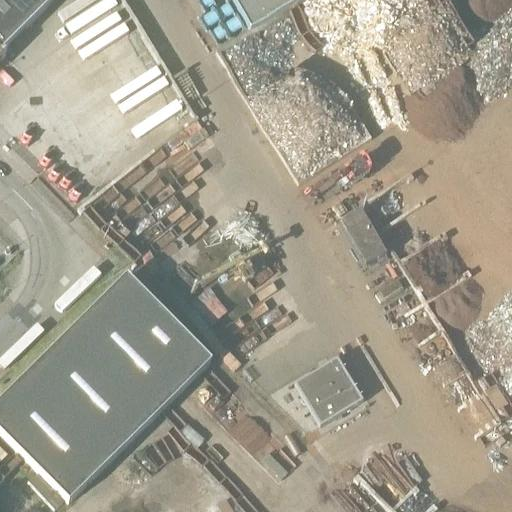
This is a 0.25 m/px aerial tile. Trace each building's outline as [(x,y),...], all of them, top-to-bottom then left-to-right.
[(0,0),(0,62),(4,58),(1,55),(55,0),(0,0)] [(230,0),(249,30),(297,0),(230,0)] [(359,215),(339,228),(364,270),(385,257),(359,215)] [(182,391),(206,368),(209,365),(124,280),(0,403),(0,438),(15,454),(67,506),(87,486),(88,486),(92,483),(91,482),(104,469),(105,470),(110,465),(109,464),(121,452),(122,453),(130,446),(129,445),(141,432),(142,433),(150,426),(149,425),(162,412),(162,413),(183,392),(182,391)] [(402,291),(396,282),(378,294),(384,302),(402,291)] [(360,404),(335,363),(294,388),(319,429),(360,404)] [(231,405),(217,420),(245,448),(260,434),(231,405)] [(245,448),(217,420),(203,434),(231,462),(245,448)] [(203,434),(188,448),(217,477),(231,462),(203,434)] [(288,462),(260,434),(245,448),(274,476),(288,462)] [(203,491),(217,477),(188,448),(174,463),(203,491)] [(245,448),(231,462),(260,491),(274,476),(245,448)] [(260,491),(231,462),(217,477),(246,505),(260,491)] [(0,486),(0,498),(13,511),(18,511),(45,485),(23,463),(0,486)] [(160,477),(189,505),(203,491),(174,463),(160,477)] [(160,477),(146,491),(167,511),(181,511),(189,505),(160,477)] [(224,511),(238,511),(246,505),(217,477),(203,491),(224,511)] [(62,511),(67,507),(45,485),(18,511),(62,511)] [(132,505),(139,511),(167,511),(146,491),(132,505)] [(224,511),(203,491),(189,505),(195,511),(224,511)]
